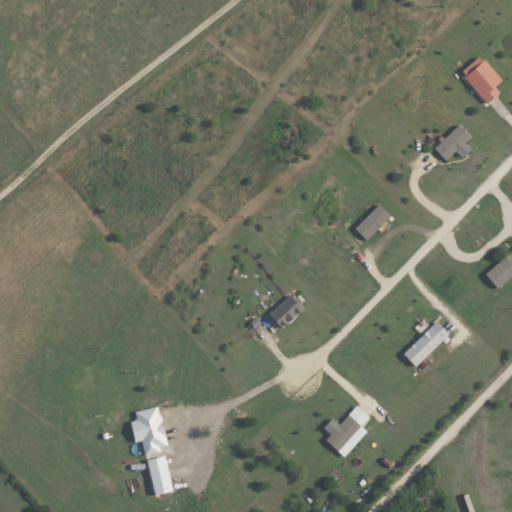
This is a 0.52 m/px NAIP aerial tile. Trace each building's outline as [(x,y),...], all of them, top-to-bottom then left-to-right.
[(460,71),(483,104),(499,93),(494,86),(499,82),(481,56),(460,71)] [(464,142),(470,137),(459,125),(433,149),(444,161),(455,151),(461,158),(471,149),(464,142)] [(354,229),(365,240),(390,217),(379,205),(354,229)] [(511,275),(511,250),(483,274),(496,289),(511,275)] [(302,309),(290,295),(267,314),(279,328),(302,309)] [(448,336),(436,322),(401,354),(414,368),(448,336)] [(322,429),(329,435),(324,441),(343,459),(367,432),(361,426),(369,417),(356,406),(338,425),(331,418),(322,429)] [(144,456),(160,453),(159,448),(166,446),(157,407),(134,412),(136,420),(128,422),(133,444),(141,442),(144,456)] [(154,496),(172,491),(164,456),(145,461),(154,496)]
